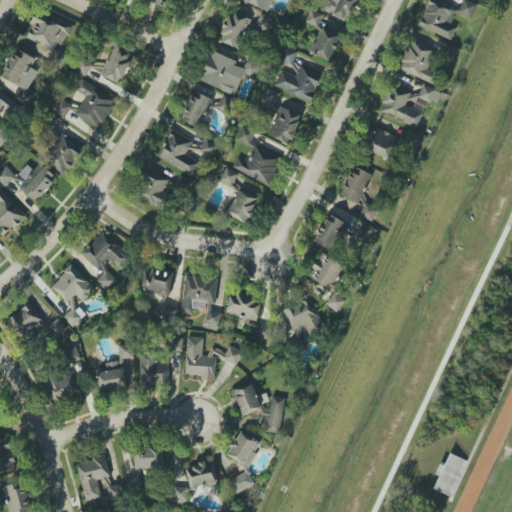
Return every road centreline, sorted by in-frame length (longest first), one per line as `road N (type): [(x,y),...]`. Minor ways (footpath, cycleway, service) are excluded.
road 1 (residential): [(395,0),(285,230),(269,248),(155,234),(95,194)]
road 2 (residential): [(0,284),(95,194),(151,108),(204,0)]
road 3 (residential): [(0,347),(50,439),(68,511)]
road 4 (residential): [(50,439),(132,416),(196,418)]
